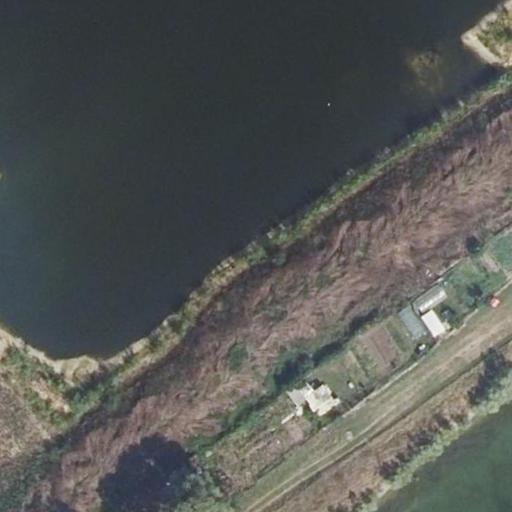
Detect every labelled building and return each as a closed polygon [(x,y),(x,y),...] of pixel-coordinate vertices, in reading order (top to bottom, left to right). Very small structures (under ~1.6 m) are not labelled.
[(426,313),(448,294),(438,283),(416,303),(426,313)] [(419,344),(431,337),(410,305),(399,313),(419,344)] [(435,337),(448,331),(437,309),(424,315),(435,337)] [(290,393),(299,406),(314,396),(305,383),(290,393)] [(327,386),(308,397),(319,416),(338,405),(327,386)]
